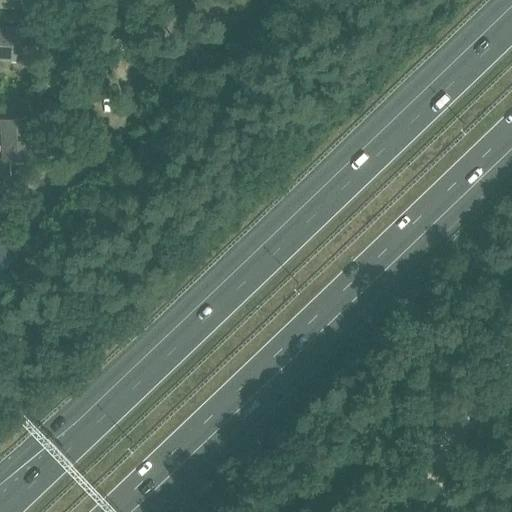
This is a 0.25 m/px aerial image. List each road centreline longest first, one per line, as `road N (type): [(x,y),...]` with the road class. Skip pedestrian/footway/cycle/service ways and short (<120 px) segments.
road 1 (motorway): [(511,19),(0,505)]
road 2 (motorway): [(119,511),(511,138)]
